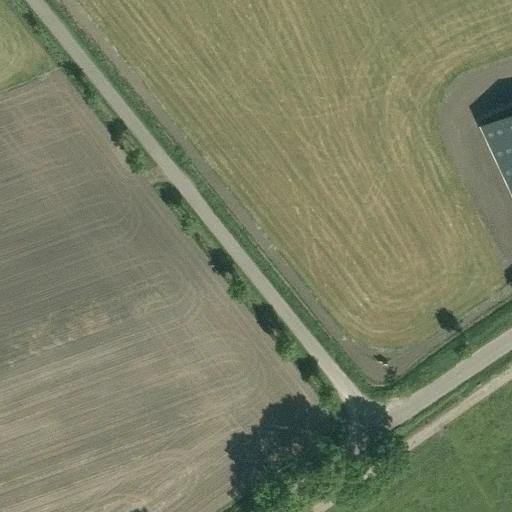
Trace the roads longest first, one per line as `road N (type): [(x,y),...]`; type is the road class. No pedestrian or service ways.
road 1 (unclassified): [(373,430),(36,0)]
road 2 (unclassified): [(373,430),(511,339)]
road 3 (unclassified): [(259,511),(373,430)]
